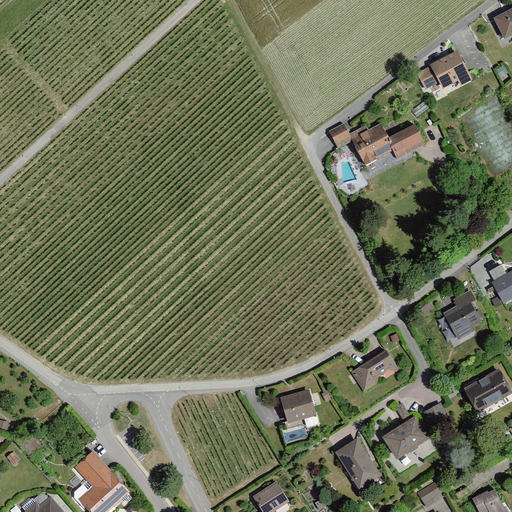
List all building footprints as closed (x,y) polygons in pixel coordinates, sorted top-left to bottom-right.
[(511,11),(495,21),(506,42),(511,38),(511,11)] [(474,83),(459,54),(418,75),(428,94),(442,87),(445,93),(461,84),(463,89),(474,83)] [(427,146),(417,128),(392,141),(383,126),(370,133),(368,129),(351,138),(345,127),(328,136),(338,153),(352,145),(368,173),(382,166),(380,162),(394,154),(398,161),(427,146)] [(511,305),(511,277),(509,279),(499,264),(491,270),(491,280),(508,308),(511,305)] [(473,285),(452,297),(456,305),(445,312),(460,338),(486,323),(477,307),(484,303),(473,285)] [(389,348),(350,371),(363,394),(403,371),(389,348)] [(511,383),(503,367),(463,388),(478,417),(511,399),(511,383)] [(312,389),(281,397),(289,425),(319,417),(312,389)] [(443,401),(425,409),(434,427),(452,418),(443,401)] [(405,420),(382,435),(400,463),(433,442),(406,402),(397,408),(405,420)] [(10,426),(0,423),(0,443),(4,445),(10,426)] [(17,444),(32,461),(44,451),(28,434),(17,444)] [(359,437),(336,452),(361,490),(384,475),(359,437)] [(113,511),(135,492),(95,449),(78,465),(96,485),(81,498),(93,511),(113,511)] [(15,455),(7,461),(13,469),(20,463),(15,455)] [(418,492),(429,508),(448,494),(437,478),(418,492)] [(279,482),(252,498),(260,511),(276,511),(292,503),(285,493),(279,482)] [(509,511),(497,487),(472,499),(478,511),(509,511)] [(61,511),(48,497),(30,511),(61,511)]
